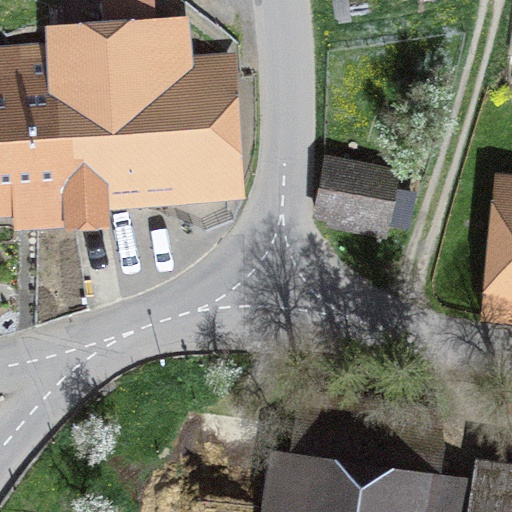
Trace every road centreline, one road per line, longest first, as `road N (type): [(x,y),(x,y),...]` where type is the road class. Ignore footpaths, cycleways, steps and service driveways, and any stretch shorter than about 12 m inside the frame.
road 1 (residential): [(279,0),(287,147),(270,290)]
road 2 (residential): [(270,290),(511,347)]
road 3 (residential): [(270,290),(79,354)]
